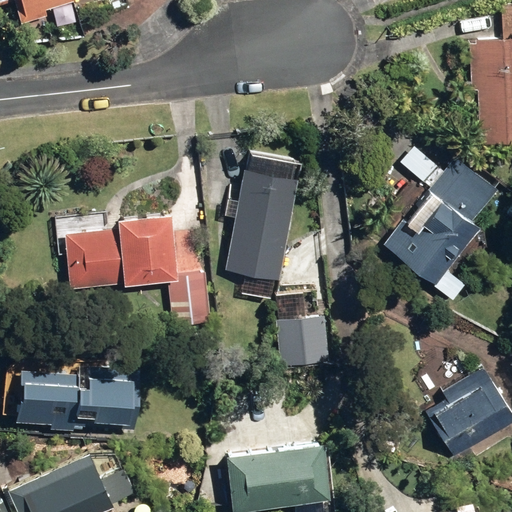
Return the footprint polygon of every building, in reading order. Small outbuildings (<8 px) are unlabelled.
[(8,0),(13,19),(41,12),(39,5),(56,0),(8,0)] [(467,34),(474,140),(511,138),(511,0),(495,0),(498,32),(467,34)] [(492,187),(448,152),(376,241),(445,296),(458,280),(439,265),(473,223),(467,218),(492,187)] [(217,267),(272,275),(288,173),(235,164),(229,197),(219,195),(217,211),(226,213),(217,267)] [(172,280),(177,327),(212,323),(206,273),(174,277),(167,213),(115,219),(116,230),(66,236),(72,291),(172,280)] [(274,316),(278,373),(317,371),(314,313),(274,316)] [(416,408),(447,454),(509,414),(474,361),(436,386),(440,393),(416,408)] [(4,414),(128,421),(131,371),(7,364),(4,414)] [(287,500),(288,511),(315,511),(318,509),(317,497),(322,496),(315,438),(216,448),(222,507),(287,500)] [(0,493),(0,511),(85,511),(106,503),(104,499),(130,487),(111,442),(84,453),(81,446),(0,482),(0,489),(2,492),(0,493)]
